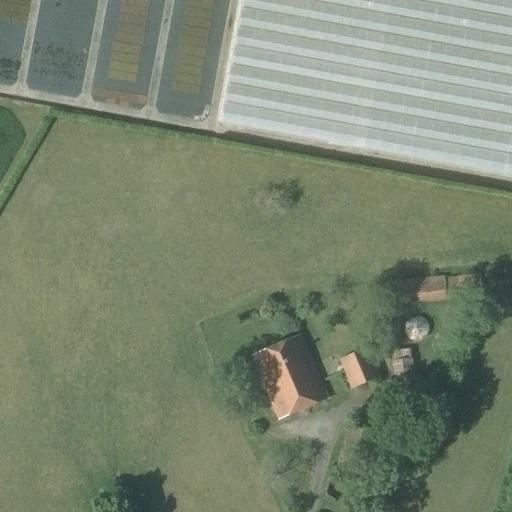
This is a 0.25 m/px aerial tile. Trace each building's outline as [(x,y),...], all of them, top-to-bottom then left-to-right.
[(511,0),(247,0),(225,125),(511,176),(511,0)] [(482,296),(480,276),(444,280),(444,278),(396,283),(399,305),(482,296)] [(429,320),(412,319),(411,334),(429,335),(429,320)] [(279,420),(328,399),(301,336),(252,356),(279,420)] [(351,390),(380,378),(367,348),(338,360),(351,390)] [(393,380),(413,378),(411,360),(391,362),(393,380)] [(416,448),(422,431),(385,420),(380,435),(386,436),(385,438),(416,448)] [(365,478),(381,437),(352,426),(337,466),(365,478)] [(389,506),(396,490),(371,479),(364,495),(389,506)]
